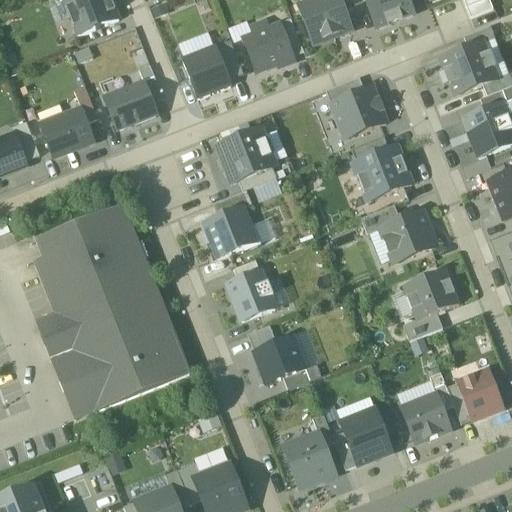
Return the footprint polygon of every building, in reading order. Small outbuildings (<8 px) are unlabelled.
[(77,40),(119,24),(109,0),(69,0),(62,3),(77,40)] [(340,8),(337,0),(327,0),(299,11),(313,46),(350,32),(340,8)] [(350,0),(337,0),(340,8),(352,4),(350,0)] [(354,9),(365,5),(363,0),(350,0),(352,4),(354,9)] [(405,0),(363,0),(365,5),(376,33),(413,18),(405,0)] [(487,0),(462,0),(470,22),(493,13),(487,0)] [(280,29),(292,61),(304,56),(290,22),(279,27),(280,29)] [(243,44),(252,40),(246,25),(227,33),(233,48),(243,44)] [(292,61),(280,29),(269,34),(265,25),(250,30),(254,40),(252,40),(243,44),(255,76),(293,61),(292,61)] [(463,41),(467,52),(482,47),(483,48),(494,43),(489,31),(463,41)] [(208,36),(178,48),(184,63),(213,51),(208,36)] [(230,45),(215,51),(228,84),(243,78),(230,45)] [(482,90),(497,84),(497,83),(493,72),(494,72),(489,58),(487,58),(483,48),(482,47),(467,52),(440,63),(454,101),(482,90)] [(184,63),(182,64),(197,103),(231,90),(228,84),(215,51),(213,51),(184,63)] [(138,74),(144,87),(152,108),(163,103),(150,70),(138,74)] [(511,88),(508,78),(497,83),(497,84),(482,90),(487,101),(511,91),(511,88)] [(364,95),(359,83),(326,96),(331,109),(364,95)] [(144,87),(104,103),(116,135),(156,119),(152,108),(144,87)] [(74,95),(82,115),(87,128),(98,123),(85,91),(74,95)] [(480,104),(484,115),(500,109),(511,103),(511,91),(487,101),(480,104)] [(364,95),(331,109),(345,144),(386,127),(381,115),(383,114),(379,104),(377,105),(372,92),(364,95)] [(479,162),(511,149),(511,138),(510,134),(511,133),(511,132),(508,121),(505,122),(500,109),(484,115),(463,123),(479,162)] [(82,115),(40,131),(52,160),(93,144),(87,128),(82,115)] [(12,139),(13,139),(24,167),(39,161),(26,127),(10,133),(12,139)] [(231,188),(238,185),(271,172),(275,171),(261,134),(216,151),(231,188)] [(13,139),(12,139),(0,143),(0,180),(26,170),(24,167),(13,139)] [(351,155),(356,167),(389,154),(384,142),(351,155)] [(352,169),(367,207),(412,189),(396,151),(389,154),(356,167),(352,169)] [(271,172),(238,185),(243,197),(246,195),(276,183),(271,172)] [(511,176),(488,186),(495,206),(511,199),(511,176)] [(212,209),(217,222),(243,212),(251,209),(246,195),(243,197),(212,209)] [(511,199),(495,206),(503,225),(511,221),(511,199)] [(379,233),(400,225),(394,210),(360,223),(366,240),(380,234),(379,233)] [(36,246),(43,264),(130,230),(122,211),(36,246)] [(203,227),(217,263),(243,252),(257,247),(250,229),(243,212),(217,222),(203,227)] [(380,234),(393,268),(436,252),(422,216),(400,225),(379,233),(380,234)] [(257,247),(243,252),(244,255),(261,249),(253,228),(250,229),(257,247)] [(72,357),(95,416),(189,379),(130,230),(43,264),(36,267),(56,319),(36,327),(51,365),(72,357)] [(233,273),(237,284),(260,276),(255,264),(233,273)] [(459,309),(445,274),(402,291),(415,325),(416,326),(436,318),(459,309)] [(227,288),(241,326),(274,313),(269,301),(273,299),(268,287),(264,288),(260,276),(237,284),(227,288)] [(442,333),(436,318),(416,326),(415,325),(402,330),(409,346),(442,333)] [(246,339),(253,356),(276,347),(269,330),(246,339)] [(276,347),(253,356),(266,389),(283,382),(305,373),(292,340),(276,347)] [(72,357),(51,365),(75,424),(95,416),(72,357)] [(305,373),(283,382),(287,394),(321,380),(316,369),(305,373)] [(457,388),(472,424),(502,413),(488,376),(457,387),(457,388)] [(446,392),(440,377),(429,381),(436,399),(442,415),(453,411),(446,392)] [(457,388),(446,392),(453,411),(460,429),(472,424),(457,388)] [(436,399),(401,413),(414,447),(450,433),(442,415),(436,399)] [(343,436),(356,470),(392,456),(375,413),(339,427),(343,436)] [(318,438),(323,451),(334,446),(332,441),(323,418),(312,423),(318,438)] [(345,474),(356,470),(343,436),(332,441),(334,446),(345,474)] [(323,451),(318,438),(284,451),(300,492),(334,479),(323,451)] [(107,463),(111,473),(122,469),(118,458),(107,463)] [(78,467),(53,475),(57,486),(82,478),(78,467)] [(202,505),(205,511),(245,511),(229,468),(200,480),(193,482),(202,505)] [(125,475),(122,469),(111,473),(113,479),(125,475)] [(190,509),(202,505),(193,482),(200,480),(195,469),(177,476),(190,509)] [(128,491),(133,506),(169,491),(165,480),(164,476),(128,491)] [(178,511),(182,511),(190,509),(177,476),(165,480),(169,491),(170,491),(178,511)] [(50,511),(40,487),(0,502),(0,511),(50,511)] [(178,511),(170,491),(169,491),(133,506),(134,507),(136,511),(178,511)]
